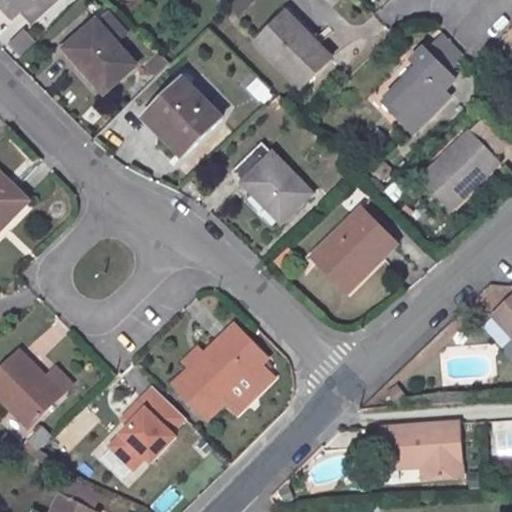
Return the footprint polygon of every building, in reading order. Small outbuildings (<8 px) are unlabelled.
[(11,0),(32,22),(55,0),(11,0)] [(331,60),(287,15),(258,44),(301,88),(331,60)] [(98,21),(67,49),(105,93),(136,66),(98,21)] [(22,31),(9,44),(19,55),(33,41),(22,31)] [(419,67),(384,102),(414,132),(450,97),(444,91),(455,80),(424,49),(412,61),(419,67)] [(185,79),(149,115),(188,154),(223,119),(185,79)] [(470,132),(421,179),(450,210),(500,162),(470,132)] [(312,195),(264,143),(233,172),(281,224),(312,195)] [(0,174),(0,231),(28,202),(0,174)] [(348,239),(345,235),(319,262),(349,292),(396,245),(363,211),(348,225),(355,233),(348,239)] [(511,300),(492,319),(511,339),(511,300)] [(194,369),(177,386),(207,417),(224,400),(249,375),(262,388),(273,377),(260,364),(266,358),(236,328),(207,356),(194,369)] [(199,349),(186,361),(194,369),(207,356),(199,349)] [(48,379),(20,351),(0,370),(0,398),(30,428),(63,394),(48,379)] [(48,379),(63,394),(72,386),(57,371),(48,379)] [(224,400),(237,413),(262,388),(249,375),(224,400)] [(168,397),(125,440),(155,470),(197,427),(168,397)] [(64,456),(101,420),(86,405),(49,441),(64,456)] [(460,422),(383,429),(385,464),(419,461),(422,464),(422,467),(423,479),(462,475),(460,422)] [(29,444),(38,452),(52,438),(43,429),(29,444)] [(385,464),(385,470),(422,467),(422,464),(419,461),(385,464)] [(95,509),(103,496),(71,477),(63,489),(95,509)]
